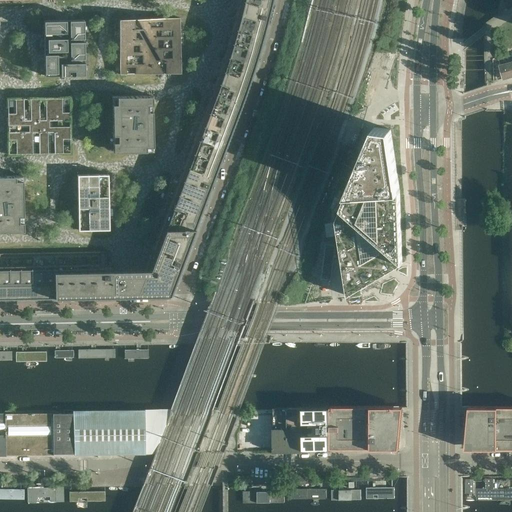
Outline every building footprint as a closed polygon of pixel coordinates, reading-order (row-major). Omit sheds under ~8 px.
[(219,161),(239,108),(245,91),(248,81),(253,67),(259,49),(262,38),(266,23),(267,19),(268,13),(269,11),(270,5),(271,2),(271,0),(238,0),(238,6),(235,15),(232,29),(229,39),(223,57),(219,71),(215,81),(210,97),(181,173),(145,270),(121,270),(110,270),(110,267),(106,267),(106,252),(0,253),(0,298),(122,296),(135,296),(169,295),(210,185),(215,172),(219,161)] [(181,73),(180,18),(147,18),(136,19),(142,30),(160,60),(167,73),(181,73)] [(139,31),(132,19),(119,19),(120,74),(157,74),(163,73),(155,60),(139,31)] [(136,19),(132,19),(139,31),(142,30),(136,19)] [(70,20),(43,20),(44,76),(71,75),(84,75),(83,20),(70,20)] [(160,60),(155,60),(163,73),(167,73),(160,60)] [(511,77),(511,62),(500,66),(503,79),(511,77)] [(152,105),(152,96),(128,96),(112,97),(113,152),(130,152),(153,151),(153,142),(152,105)] [(69,97),(7,99),(8,154),(70,153),(69,97)] [(375,127),(336,221),(349,296),(403,264),(401,190),(391,129),(375,127)] [(109,230),(108,186),(108,174),(77,175),(78,230),(98,230),(109,230)] [(23,179),(22,176),(13,176),(0,176),(0,231),(3,232),(24,231),(23,218),(23,187),(23,179)] [(331,280),(336,245),(326,244),(322,278),(331,280)] [(79,349),(79,360),(115,359),(115,349),(79,349)] [(125,349),(125,359),(150,359),(150,349),(125,349)] [(0,350),(0,361),(13,362),(13,351),(0,350)] [(17,352),(17,363),(48,362),(47,351),(17,352)] [(399,448),(403,407),(330,407),(330,448),(399,448)] [(511,448),(511,407),(469,407),(465,449),(511,448)] [(302,424),(302,408),(273,409),(273,452),(302,452),(302,450),(302,434),(302,424)] [(329,408),(302,408),(302,424),(309,423),(309,426),(313,426),(313,432),(309,432),(309,434),(302,434),(302,450),(329,450),(329,448),(329,408)] [(74,454),(73,414),(72,414),(72,410),(63,410),(63,413),(63,422),(53,422),(53,455),(74,454)] [(53,455),(53,422),(63,422),(63,413),(17,414),(17,411),(5,411),(5,414),(5,455),(53,455)] [(155,453),(170,413),(73,414),(74,454),(155,453)] [(27,487),(27,504),(65,504),(65,487),(27,487)] [(294,487),(294,497),(328,497),(328,487),(294,487)] [(104,488),(73,488),(73,498),(104,498),(104,488)] [(366,488),(366,500),(396,500),(395,488),(366,488)] [(511,488),(475,488),(475,501),(511,501),(511,488)] [(0,489),(0,499),(25,500),(25,489),(0,489)] [(334,490),(334,500),(362,500),(362,490),(334,490)] [(243,491),(243,504),(286,504),(286,491),(243,491)]
